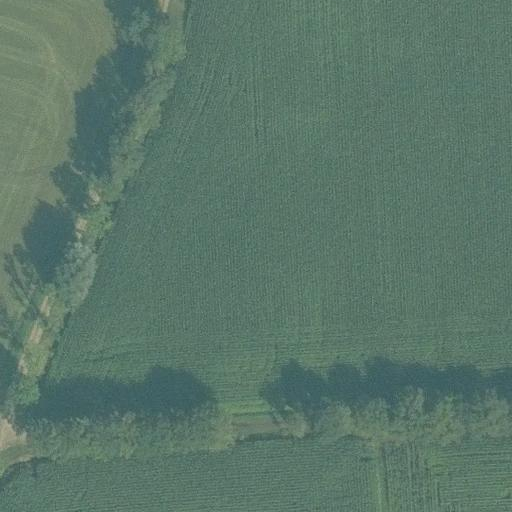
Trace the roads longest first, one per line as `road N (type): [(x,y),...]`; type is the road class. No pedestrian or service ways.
road 1 (track): [(0,447),(511,414)]
road 2 (track): [(162,0),(0,439)]
